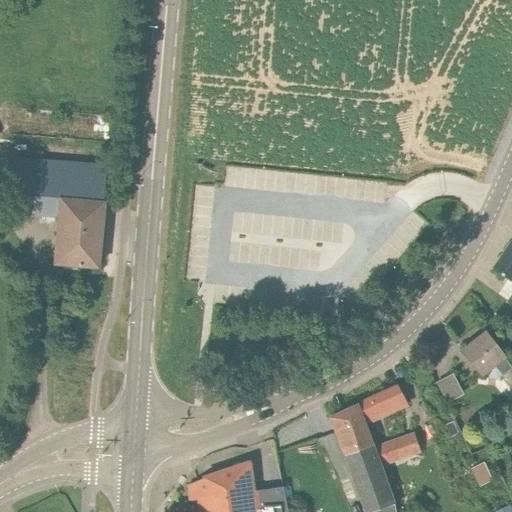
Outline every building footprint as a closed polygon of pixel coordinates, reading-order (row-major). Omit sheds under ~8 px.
[(103,202),(106,166),(11,158),(6,212),(58,217),(54,264),(98,268),(104,202),(103,202)] [(232,263),(323,268),(324,241),(344,242),(345,220),(235,213),(232,263)] [(511,241),(511,240),(491,268),(511,282),(511,292),(507,300),(511,303),(511,241)] [(511,366),(511,367),(484,333),(462,350),(481,374),(484,372),(488,377),(496,378),(501,374),(511,388),(511,366)] [(450,399),(466,390),(455,370),(439,379),(450,399)] [(361,422),(406,403),(398,386),(330,418),(336,432),(346,456),(369,446),(361,422)] [(378,468),(421,453),(413,433),(370,448),(378,468)] [(370,448),(369,446),(346,456),(355,480),(366,511),(392,511),(377,468),(378,468),(370,448)] [(199,499),(254,491),(250,462),(207,476),(205,477),(203,478),(197,481),(199,499)] [(493,480),(484,462),(470,469),(479,487),(493,480)] [(189,500),(199,499),(197,481),(188,485),(189,500)] [(287,511),(282,486),(254,491),(199,499),(200,511),(287,511)]
